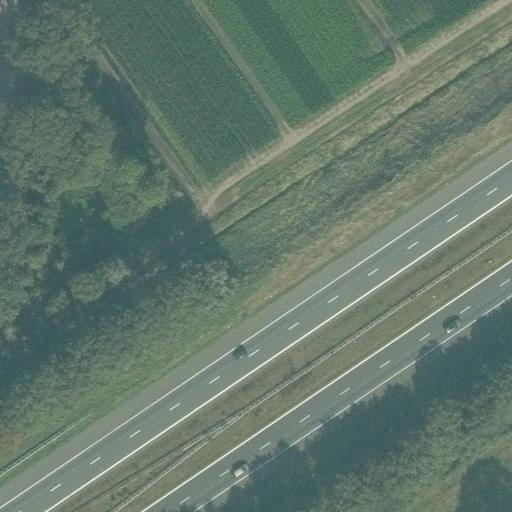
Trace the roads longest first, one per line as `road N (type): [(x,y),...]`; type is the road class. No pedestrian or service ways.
road 1 (track): [(511,18),(0,349)]
road 2 (motorway): [(511,178),(21,511)]
road 3 (motorway): [(174,511),(511,282)]
